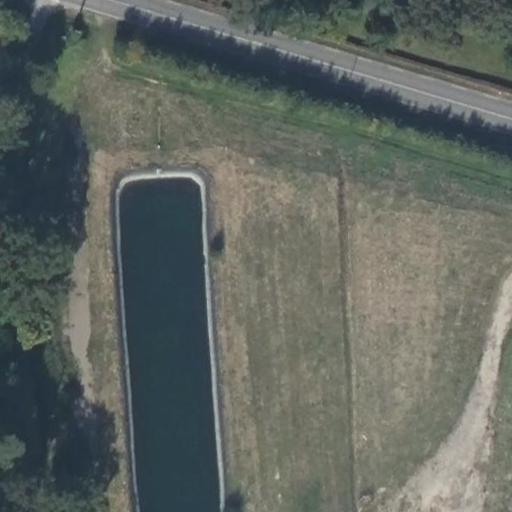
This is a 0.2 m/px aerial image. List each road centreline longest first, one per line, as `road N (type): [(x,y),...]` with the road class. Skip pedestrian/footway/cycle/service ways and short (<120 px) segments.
road 1 (track): [(57,0),(27,144),(24,272),(49,469),(38,511)]
road 2 (secondary): [(103,0),(511,121)]
